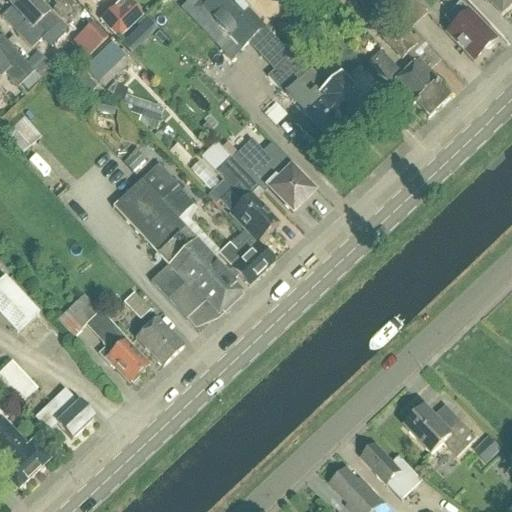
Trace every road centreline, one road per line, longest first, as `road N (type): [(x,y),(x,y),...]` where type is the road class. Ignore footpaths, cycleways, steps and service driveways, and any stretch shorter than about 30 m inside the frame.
road 1 (secondary): [(74,511),(511,101)]
road 2 (unclassified): [(248,511),(511,262)]
